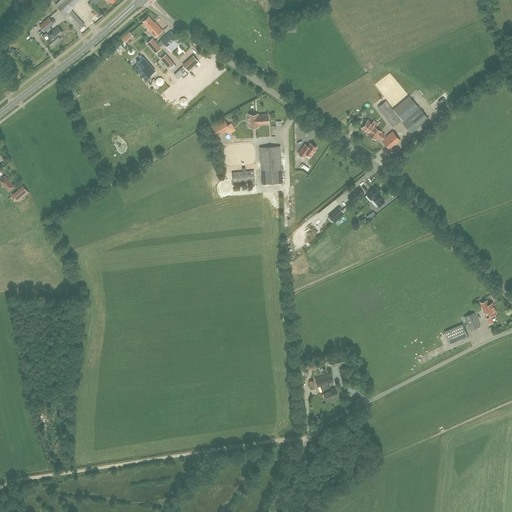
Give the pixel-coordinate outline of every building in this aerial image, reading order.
[(52,0),(65,15),(79,30),(85,24),(71,9),(80,0),(52,0)] [(154,23),(149,16),(143,22),(148,28),(147,29),(154,37),(162,30),(155,22),(154,23)] [(48,18),(39,26),(44,31),(53,23),(48,18)] [(284,32),(296,32),(296,21),(284,21),(284,32)] [(58,27),(48,36),(50,38),(47,40),(52,46),(61,39),(58,36),(62,32),(58,27)] [(161,40),(167,47),(176,39),(170,32),(161,40)] [(152,39),(150,41),(152,44),(150,46),(156,52),(161,48),(152,39)] [(107,56),(110,60),(118,54),(115,49),(107,56)] [(174,64),(166,54),(161,58),(169,68),(174,64)] [(143,57),(137,62),(149,76),(155,71),(143,57)] [(193,57),(184,65),(188,70),(198,62),(193,57)] [(409,96),(393,110),(403,122),(402,123),(411,133),(428,118),(409,96)] [(438,98),(431,106),(435,110),(443,103),(438,98)] [(385,101),(378,107),(393,126),(400,121),(385,101)] [(249,114),(250,127),(258,127),(258,124),(268,123),(268,114),(258,115),(258,114),(249,114)] [(224,118),(208,127),(214,138),(230,129),(224,118)] [(372,124),(373,123),(368,120),(362,128),(368,133),(367,133),(375,139),(378,136),(381,139),(385,135),(381,132),(371,125),(372,123),(372,124)] [(254,130),(233,131),(234,142),(254,141),(254,130)] [(392,131),(382,140),(389,150),(400,140),(392,131)] [(305,144),(302,148),(298,153),(304,157),(306,154),(310,157),(317,148),(310,143),(308,146),(305,144)] [(236,168),(254,167),(253,157),(244,158),(244,154),(253,153),(252,145),(227,147),(228,155),(239,154),(240,159),(235,159),(236,168)] [(279,146),(260,147),(262,184),(281,183),(279,146)] [(245,168),(242,168),(242,172),(232,173),(233,184),(254,182),(253,171),(245,172),(245,168)] [(0,181),(8,191),(14,186),(4,176),(0,179),(0,181)] [(12,195),(13,196),(17,201),(28,192),(22,186),(12,195)] [(369,202),(370,201),(377,195),(380,192),(379,191),(379,190),(377,188),(376,188),(375,187),(370,192),(369,191),(366,194),(366,195),(365,196),(368,200),(368,199),(370,201),(369,201),(369,202)] [(348,198),(353,203),(363,194),(358,188),(348,198)] [(377,195),(370,201),(375,207),(377,205),(379,207),(384,202),(377,195)] [(309,226),(315,234),(318,231),(312,223),(309,226)] [(488,312),(489,316),(496,313),(492,303),(488,305),(487,300),(480,303),(484,313),(488,312)] [(474,312),(464,316),(470,330),(480,326),(474,312)] [(444,332),(450,345),(468,337),(462,324),(444,332)] [(330,359),(332,367),(348,363),(345,355),(330,359)] [(331,374),(323,376),(325,384),(331,398),(337,396),(334,388),(330,389),(329,387),(327,388),(325,384),(333,382),(331,374)] [(323,376),(315,378),(317,384),(320,384),(320,385),(323,391),(323,392),(321,393),(323,400),(326,399),(326,400),(331,398),(325,384),(323,376)]
